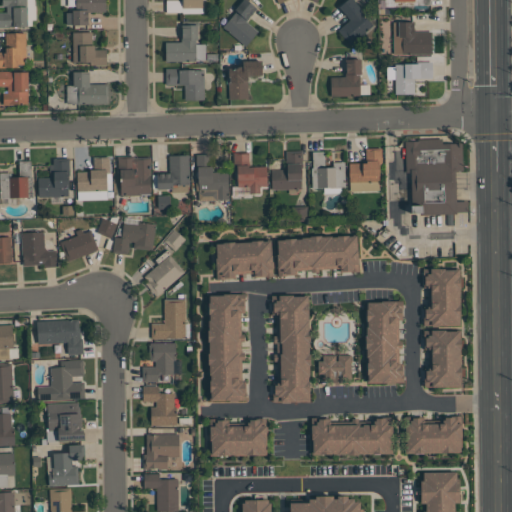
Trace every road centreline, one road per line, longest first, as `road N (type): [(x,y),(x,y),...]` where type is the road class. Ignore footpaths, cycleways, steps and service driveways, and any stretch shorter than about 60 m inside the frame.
road 1 (residential): [(0,129),(497,114)]
road 2 (tertiary): [(497,114),(504,511)]
road 3 (residential): [(504,397),(206,413)]
road 4 (residential): [(409,281),(207,288)]
road 5 (residential): [(119,314),(120,511)]
road 6 (residential): [(0,301),(94,292),(119,314)]
road 7 (residential): [(139,0),(142,125)]
road 8 (residential): [(255,286),(257,410)]
road 9 (residential): [(414,402),(409,281)]
